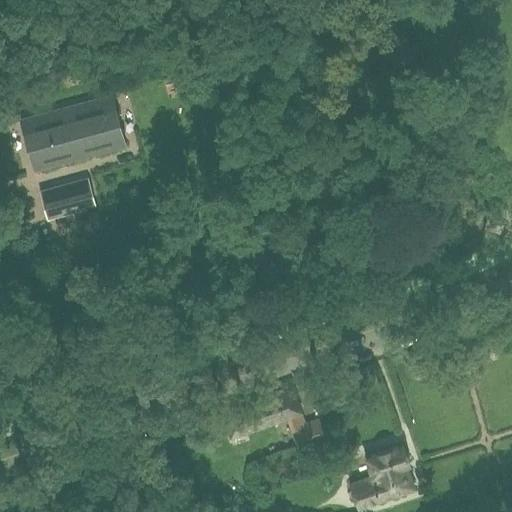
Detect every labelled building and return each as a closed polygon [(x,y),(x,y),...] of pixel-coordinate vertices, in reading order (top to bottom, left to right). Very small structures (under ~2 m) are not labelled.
[(123,146),(109,94),(20,118),(34,170),(123,146)] [(94,206),(87,174),(39,189),(46,218),(94,206)] [(300,411),(291,385),(222,411),(231,436),(300,411)] [(325,439),(318,420),(292,429),(299,448),(325,439)] [(412,488),(405,465),(408,464),(402,445),(365,457),(371,476),(349,483),(357,507),(412,488)]
